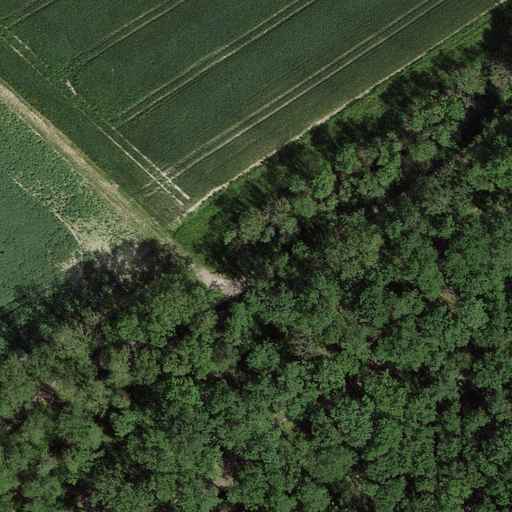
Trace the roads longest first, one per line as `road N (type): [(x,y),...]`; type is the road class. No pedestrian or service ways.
road 1 (track): [(228,294),(425,187),(511,117)]
road 2 (track): [(0,82),(228,294)]
